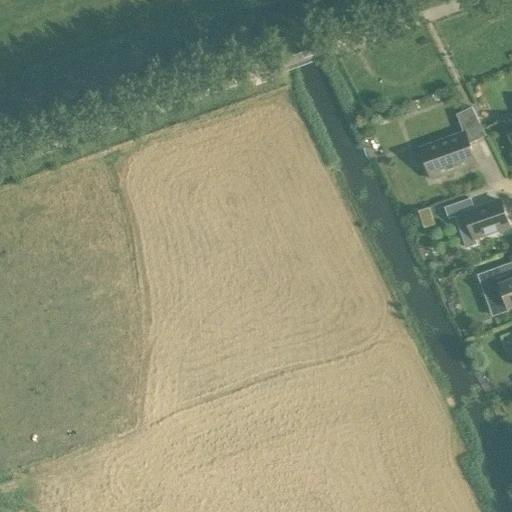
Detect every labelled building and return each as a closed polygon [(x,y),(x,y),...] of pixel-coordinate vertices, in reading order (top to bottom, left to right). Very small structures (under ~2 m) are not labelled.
[(457,114),(463,132),(420,148),(432,180),(476,164),(469,144),(486,136),(472,107),(457,114)] [(500,200),(475,209),(471,198),(444,207),(448,219),(455,217),(465,246),(477,242),(475,238),(509,226),(500,200)] [(430,209),(420,213),(425,230),(436,226),(430,209)] [(499,284),(510,281),(506,269),(479,279),(484,290),(499,285),(499,284)] [(511,279),(510,281),(499,284),(499,285),(508,308),(511,306),(511,279)]
